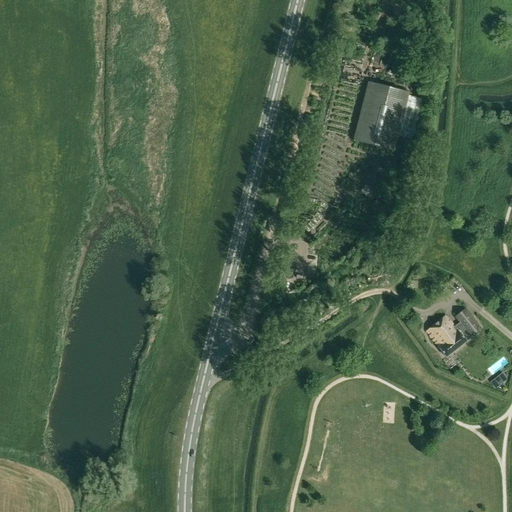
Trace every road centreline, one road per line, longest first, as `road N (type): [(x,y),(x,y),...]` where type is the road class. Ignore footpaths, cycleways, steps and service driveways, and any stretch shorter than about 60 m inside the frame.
road 1 (primary): [(183,511),(192,417),(299,0)]
road 2 (track): [(202,381),(362,293),(395,294)]
